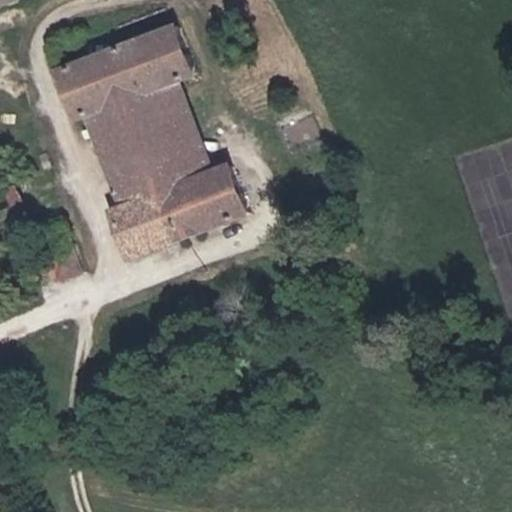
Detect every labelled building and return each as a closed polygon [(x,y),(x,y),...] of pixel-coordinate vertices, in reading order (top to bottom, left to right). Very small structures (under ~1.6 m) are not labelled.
[(205,76),(185,23),(61,68),(82,123),(95,118),(100,131),(89,135),(91,142),(102,138),(125,203),(114,207),(133,261),(257,215),(237,163),(219,169),(186,181),(154,95),(205,76)] [(187,83),(154,95),(186,181),(219,169),(187,83)] [(0,174),(18,167),(0,118),(0,174)] [(0,221),(34,209),(18,167),(0,174),(0,221)] [(43,226),(62,282),(90,272),(69,216),(43,226)]
